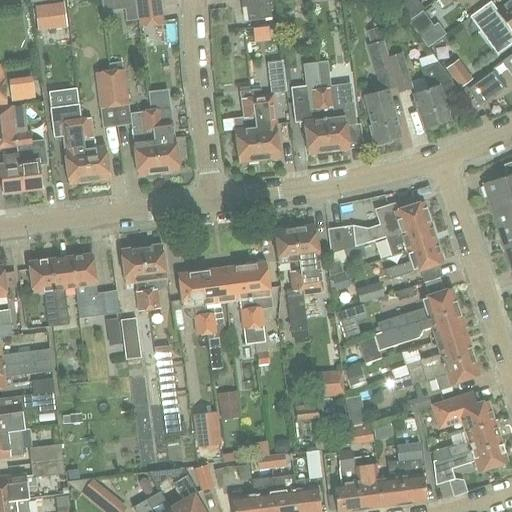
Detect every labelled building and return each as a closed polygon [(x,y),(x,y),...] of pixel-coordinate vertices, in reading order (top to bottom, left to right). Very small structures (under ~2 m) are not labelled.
[(160,0),(135,0),(139,28),(163,25),(160,0)] [(271,17),(268,0),(239,0),(241,7),(245,7),(247,21),(271,17)] [(511,0),(509,0),(494,11),(488,3),(469,18),(476,27),(484,28),(491,23),(506,43),(510,43),(511,41),(511,0)] [(38,31),(67,27),(66,21),(64,3),(49,5),(35,7),(38,31)] [(257,26),(257,44),(273,44),(273,26),(257,26)] [(383,42),(370,46),(379,76),(392,72),(388,58),(383,42)] [(269,94),(285,92),(281,54),(279,54),(281,62),(266,64),(269,94)] [(401,54),(388,58),(392,72),(398,93),(411,89),(412,89),(410,82),(401,54)] [(414,99),(411,102),(413,108),(418,110),(424,130),(428,128),(431,130),(436,129),(437,125),(449,122),(443,100),(446,99),(445,97),(457,89),(432,55),(418,59),(421,68),(420,68),(423,78),(428,90),(413,94),(414,99)] [(459,89),(471,80),(457,60),(445,69),(459,89)] [(317,63),(327,152),(349,149),(346,126),(355,125),(350,86),(329,88),(326,62),(317,63)] [(307,154),(327,152),(317,63),(302,65),(306,101),(291,103),(294,123),(304,122),(307,154)] [(109,72),(113,108),(128,106),(124,70),(109,72)] [(480,108),(507,89),(493,70),(466,89),(480,108)] [(99,109),(113,108),(109,72),(95,74),(99,109)] [(263,110),(260,89),(250,90),(251,98),(258,160),(279,158),(275,125),(273,108),(263,110)] [(56,107),(81,104),(79,90),(54,93),(56,107)] [(251,98),(250,90),(240,91),(243,118),(232,119),(238,163),(258,160),(251,98)] [(373,128),(369,129),(373,144),(378,146),(392,142),(391,138),(399,136),(387,91),(375,94),(375,93),(362,96),(366,113),(369,113),(373,128)] [(39,166),(47,165),(44,140),(30,142),(29,132),(28,133),(24,106),(14,107),(16,126),(14,126),(21,191),(41,189),(39,166)] [(88,182),(80,120),(79,106),(51,109),(54,137),(72,135),(74,151),(63,152),(67,184),(88,182)] [(14,126),(16,126),(14,107),(0,108),(0,152),(6,152),(7,156),(3,157),(4,166),(0,166),(0,184),(1,194),(21,191),(14,126)] [(149,112),(157,174),(177,171),(173,138),(170,109),(160,111),(149,112)] [(136,176),(157,174),(149,112),(129,114),(136,176)] [(80,120),(88,182),(109,179),(105,147),(94,148),(91,119),(80,120)] [(113,153),(122,151),(119,128),(110,129),(113,153)] [(488,206),(511,198),(511,161),(502,165),(505,175),(481,183),(488,206)] [(495,227),(511,221),(511,198),(488,206),(495,227)] [(385,236),(429,222),(423,202),(395,211),(393,205),(375,211),(380,226),(367,230),(371,242),(385,237),(385,236)] [(502,248),(511,245),(511,221),(495,227),(502,248)] [(385,236),(385,237),(392,256),(406,252),(407,252),(436,242),(429,222),(385,236)] [(302,290),(323,287),(315,225),(295,227),(299,262),(302,290)] [(362,245),(366,244),(362,233),(354,236),(352,226),(327,229),(330,255),(362,245)] [(305,323),(303,303),(301,290),(302,290),(299,262),(295,227),(273,230),(278,263),(288,262),(292,290),(285,291),(290,332),(292,332),(293,345),(309,342),(307,330),(306,330),(305,323)] [(384,270),(387,281),(442,263),(436,242),(407,252),(410,262),(384,270)] [(511,245),(502,248),(509,271),(511,270),(511,245)] [(158,309),(156,291),(158,291),(159,291),(161,290),(162,289),(164,288),(165,286),(166,285),(161,246),(140,248),(148,310),(158,309)] [(139,312),(148,310),(140,248),(120,251),(124,284),(135,282),(139,312)] [(69,257),(73,288),(78,319),(105,315),(118,314),(115,291),(102,293),(102,294),(97,294),(92,254),(69,257)] [(63,289),(73,288),(69,257),(48,260),(58,326),(68,325),(63,289)] [(328,277),(343,272),(339,259),(327,263),(328,277)] [(48,327),(58,326),(48,260),(28,262),(32,293),(43,292),(48,327)] [(245,266),(254,344),(264,342),(258,297),(269,296),(265,263),(245,266)] [(2,266),(0,266),(0,338),(12,337),(11,324),(0,325),(0,296),(5,296),(2,266)] [(244,345),(254,344),(245,266),(221,269),(225,301),(239,300),(244,345)] [(222,302),(225,301),(221,269),(198,272),(206,334),(211,372),(222,370),(217,332),(219,332),(225,322),(222,302)] [(181,307),(182,307),(182,309),(183,312),(184,314),(185,316),(187,317),(189,319),(194,318),(196,335),(206,334),(198,272),(177,275),(181,307)] [(383,297),(379,283),(355,290),(359,304),(383,297)] [(415,296),(413,288),(396,293),(398,301),(415,296)] [(379,334),(457,308),(450,289),(421,298),(425,308),(390,319),(390,320),(377,324),(379,333),(379,334)] [(430,343),(464,332),(457,308),(379,334),(379,333),(373,335),(378,351),(418,338),(421,332),(431,328),(434,338),(432,338),(430,343)] [(359,335),(355,321),(351,310),(336,315),(344,340),(359,335)] [(121,321),(126,360),(140,358),(134,319),(121,321)] [(434,346),(436,345),(439,355),(405,366),(405,367),(405,366),(398,368),(402,378),(472,355),(464,332),(430,343),(434,346)] [(351,359),(364,356),(361,341),(348,344),(351,359)] [(38,363),(49,361),(48,350),(36,351),(0,355),(0,366),(38,362),(38,363)] [(472,355),(402,378),(390,382),(393,392),(412,386),(412,385),(434,378),(439,391),(452,387),(451,384),(478,375),(472,355)] [(38,362),(0,366),(0,388),(4,388),(2,376),(51,371),(49,361),(38,363),(38,362)] [(171,366),(155,368),(162,414),(177,412),(171,366)] [(272,367),(258,367),(257,390),(271,390),(272,367)] [(344,396),(342,371),(313,373),(316,399),(344,396)] [(32,394),(53,391),(52,379),(31,382),(32,394)] [(32,394),(34,406),(35,415),(56,413),(53,391),(32,394)] [(240,418),(237,391),(217,394),(221,421),(240,418)] [(464,432),(493,422),(487,401),(475,405),(471,392),(432,405),(439,427),(461,420),(464,432)] [(20,408),(34,406),(32,394),(0,397),(0,433),(20,431),(22,431),(20,408)] [(430,406),(427,394),(407,401),(411,412),(416,410),(416,411),(430,406)] [(295,422),(318,419),(316,409),(314,409),(313,397),(307,398),(308,405),(293,407),(295,422)] [(219,448),(218,444),(220,444),(216,411),(193,414),(197,447),(205,446),(206,451),(219,448)] [(433,451),(436,461),(432,462),(432,463),(499,441),(493,422),(464,432),(467,441),(433,451)] [(351,429),(354,447),(378,442),(374,425),(351,429)] [(20,431),(0,433),(0,458),(9,458),(10,459),(23,458),(20,431)] [(432,463),(432,462),(433,472),(435,486),(453,479),(450,468),(474,460),(477,471),(506,463),(499,441),(432,463)] [(407,461),(421,459),(419,443),(395,446),(397,461),(403,505),(425,502),(422,474),(409,475),(407,461)] [(30,464),(61,460),(59,445),(28,449),(30,464)] [(325,477),(324,449),(309,449),(309,477),(325,477)] [(353,451),(337,452),(340,484),(332,485),(335,511),(345,511),(359,510),(358,506),(353,458),(353,451)] [(268,457),(270,469),(286,467),(284,455),(269,457),(268,457)] [(256,459),(257,471),(270,469),(268,457),(256,459)] [(380,508),(377,479),(375,464),(369,464),(369,457),(353,458),(358,506),(359,510),(380,508)] [(61,460),(30,464),(32,479),(63,475),(61,460)] [(379,479),(377,479),(380,508),(403,505),(397,461),(387,463),(388,477),(379,479)] [(237,467),(239,481),(250,479),(248,465),(237,467)] [(200,493),(213,489),(206,466),(193,471),(200,493)] [(0,502),(27,499),(24,475),(12,476),(0,477),(0,502)] [(272,478),(271,478),(272,487),(275,511),(297,511),(294,481),(294,475),(272,478)] [(169,509),(171,511),(200,511),(192,497),(197,494),(186,476),(173,484),(183,501),(169,509)] [(252,494),(253,511),(275,511),(272,487),(271,478),(252,480),(254,494),(252,494)] [(319,511),(315,479),(294,481),(297,511),(319,511)] [(102,511),(122,511),(126,507),(93,480),(81,494),(102,511)] [(171,511),(169,509),(159,491),(145,500),(145,499),(132,507),(134,511),(171,511)] [(253,511),(252,494),(240,496),(240,492),(230,493),(232,511),(253,511)] [(28,511),(27,499),(0,502),(0,511),(28,511)]
